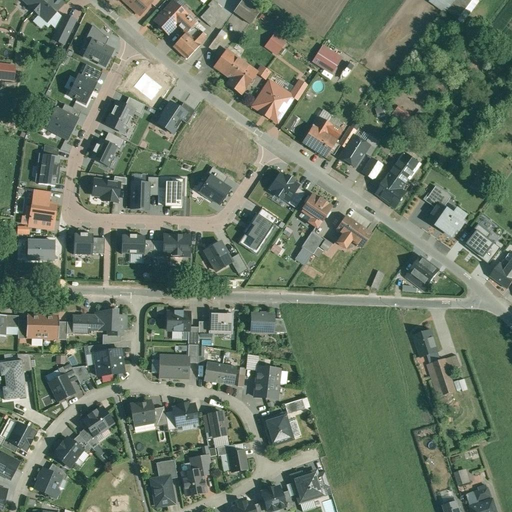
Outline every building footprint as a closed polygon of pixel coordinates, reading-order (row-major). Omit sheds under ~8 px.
[(57,0),(23,0),(47,22),(63,5),(57,0)] [(122,0),(140,16),(153,2),(151,0),(122,0)] [(213,0),(208,6),(210,7),(200,17),(211,27),(220,16),(217,13),(221,8),(213,0)] [(260,11),(245,0),(243,0),(235,12),(251,24),(260,11)] [(471,0),(430,0),(430,1),(457,20),(471,0)] [(171,4),(155,21),(159,26),(158,28),(159,30),(160,31),(161,31),(162,31),(163,31),(164,31),(164,30),(169,34),(177,25),(187,15),(178,6),(176,8),(171,4)] [(187,15),(177,25),(186,33),(193,25),(194,25),(195,23),(187,15)] [(75,21),(64,16),(53,39),(64,45),(75,21)] [(186,33),(173,47),(188,60),(208,38),(194,25),(193,25),(186,33)] [(91,39),(104,45),(107,40),(92,27),(87,37),(91,39)] [(219,34),(209,48),(215,52),(224,39),(219,34)] [(286,42),(275,34),(270,41),(281,49),(286,42)] [(91,39),(83,57),(105,68),(114,50),(104,45),(91,39)] [(281,49),(270,41),(266,46),(276,54),(281,49)] [(339,57),(322,46),(312,61),(329,72),(339,57)] [(244,63),(227,50),(214,67),(231,80),(244,63)] [(231,80),(227,85),(241,95),(245,90),(258,73),(244,63),(231,80)] [(0,79),(13,81),(15,66),(0,64),(0,79)] [(81,76),(96,83),(101,73),(86,65),(81,76)] [(67,96),(85,105),(96,83),(81,76),(78,74),(67,96)] [(268,80),(250,108),(277,125),(293,99),(295,97),(290,94),(268,80)] [(298,80),(290,94),(295,97),(293,99),(297,102),(308,85),(298,80)] [(128,98),(125,105),(136,111),(135,112),(140,115),(144,106),(128,98)] [(116,101),(104,125),(124,135),(135,112),(136,111),(125,105),(116,101)] [(182,121),(187,113),(181,109),(170,102),(156,124),(173,135),(182,121)] [(61,110),(78,118),(81,112),(64,104),(61,110)] [(185,104),(181,109),(187,113),(182,121),(186,124),(195,111),(185,104)] [(55,107),(44,130),(67,141),(78,118),(61,110),(55,107)] [(382,107),(375,110),(377,117),(385,115),(382,107)] [(409,117),(397,109),(393,115),(404,123),(409,117)] [(427,116),(419,110),(414,118),(422,123),(427,116)] [(297,135),(305,121),(293,114),(285,129),(297,135)] [(328,122),(319,117),(313,127),(303,143),(326,158),(336,142),(327,136),(329,134),(338,140),(346,126),(332,117),(328,122)] [(434,130),(425,143),(430,146),(439,133),(434,130)] [(353,136),(347,132),(340,144),(345,148),(353,136)] [(108,134),(105,141),(117,147),(116,148),(119,149),(123,141),(108,134)] [(345,148),(339,157),(340,158),(341,160),(344,162),(346,161),(355,167),(364,153),(369,146),(365,143),(353,136),(345,148)] [(380,142),(370,136),(365,143),(369,146),(364,153),(371,157),(372,156),(380,142)] [(105,141),(100,139),(90,159),(107,167),(116,148),(117,147),(105,141)] [(43,155),(57,157),(58,150),(44,145),(43,155)] [(405,154),(387,179),(401,189),(420,164),(405,154)] [(42,155),(38,184),(55,187),(59,157),(57,157),(43,155),(42,155)] [(381,161),(372,156),(371,157),(364,168),(372,174),(376,169),(377,169),(381,161)] [(210,175),(223,183),(227,177),(213,168),(208,175),(209,175),(210,175)] [(280,174),(270,189),(275,193),(274,195),(281,199),(282,198),(287,201),(288,202),(297,188),(298,186),(292,182),(293,181),(287,176),(286,178),(280,174)] [(209,175),(198,193),(219,206),(231,189),(223,183),(210,175),(209,175)] [(148,178),(148,183),(149,183),(149,196),(157,196),(158,188),(158,178),(148,178)] [(93,179),(91,197),(101,198),(101,202),(117,204),(120,183),(93,179)] [(165,182),(165,188),(164,206),(164,207),(170,208),(170,210),(183,210),(184,179),(172,179),(172,182),(165,182)] [(387,179),(386,179),(376,193),(395,207),(405,192),(401,189),(387,179)] [(480,181),(475,188),(487,196),(491,189),(480,181)] [(130,183),(130,210),(148,211),(149,196),(149,183),(148,183),(130,183)] [(436,187),(426,202),(438,210),(441,205),(444,208),(451,197),(436,187)] [(305,194),(297,188),(288,202),(287,201),(286,203),(295,209),(305,194)] [(31,200),(49,203),(51,193),(33,190),(31,200)] [(331,207),(313,195),(303,209),(312,216),(308,223),(316,229),(331,207)] [(31,200),(27,227),(53,231),(57,204),(49,203),(31,200)] [(438,210),(430,222),(438,228),(439,226),(444,229),(443,231),(451,236),(456,229),(458,230),(464,223),(461,221),(466,215),(458,209),(453,216),(448,212),(449,211),(444,208),(441,205),(438,210)] [(261,209),(257,215),(273,225),(277,219),(261,209)] [(257,215),(238,244),(256,256),(275,227),(273,225),(257,215)] [(366,231),(345,216),(336,230),(345,236),(343,240),(342,240),(339,243),(346,248),(351,240),(357,244),(366,231)] [(473,236),(465,246),(489,264),(501,249),(488,239),(492,234),(479,224),(471,234),(473,236)] [(292,231),(286,228),(282,233),(288,237),(292,231)] [(366,231),(357,244),(363,248),(372,235),(366,231)] [(323,240),(311,232),(301,247),(303,249),(313,255),(323,240)] [(92,238),(92,235),(74,234),(73,255),(92,256),(92,255),(92,238)] [(144,255),(144,241),(144,237),(121,235),(121,254),(144,255)] [(163,241),(162,257),(163,257),(170,257),(170,258),(181,258),(181,257),(190,258),(190,235),(163,235),(163,241)] [(104,239),(92,238),(92,255),(103,255),(104,239)] [(325,238),(318,249),(323,252),(330,241),(325,238)] [(54,262),(54,240),(28,239),(27,261),(54,262)] [(153,258),(154,241),(144,241),(144,255),(143,258),(153,258)] [(162,257),(163,241),(154,241),(153,258),(163,259),(163,257),(162,257)] [(221,241),(202,252),(215,273),(232,264),(233,263),(231,259),(221,241)] [(280,250),(274,245),(270,250),(277,255),(280,250)] [(313,255),(303,249),(296,260),(305,266),(313,255)] [(238,254),(231,259),(233,263),(232,264),(238,275),(247,269),(238,254)] [(439,270),(421,257),(406,277),(424,291),(439,270)] [(510,264),(505,260),(501,265),(506,269),(510,264)] [(501,265),(499,264),(490,277),(507,290),(511,283),(511,261),(510,264),(506,269),(501,265)] [(385,274),(378,271),(372,287),(378,290),(385,274)] [(74,323),(67,322),(67,334),(74,334),(74,333),(88,333),(88,327),(96,327),(96,330),(108,331),(108,335),(103,335),(103,344),(103,345),(105,344),(120,342),(121,335),(123,335),(123,330),(126,330),(126,316),(117,316),(117,310),(96,313),(96,316),(82,316),(82,317),(74,317),(74,323)] [(182,312),(175,312),(175,313),(168,313),(167,330),(174,330),(174,331),(182,331),(182,330),(189,331),(189,327),(190,313),(182,313),(182,312)] [(233,314),(209,313),(209,322),(209,334),(212,334),(233,335),(233,314)] [(274,315),(252,314),(251,332),(273,332),(274,319),(274,315)] [(43,317),(27,316),(27,321),(26,337),(27,337),(42,338),(43,317)] [(59,317),(43,317),(42,338),(58,338),(59,322),(59,317)] [(283,319),(274,319),(273,332),(287,333),(283,319)] [(27,321),(19,321),(18,328),(18,339),(27,339),(27,337),(26,337),(27,321)] [(67,322),(59,322),(58,338),(58,340),(67,340),(67,334),(67,322)] [(209,322),(199,322),(199,327),(198,339),(212,339),(212,334),(209,334),(209,322)] [(199,327),(189,327),(189,331),(188,345),(198,345),(198,339),(199,327)] [(432,331),(414,336),(421,358),(427,356),(430,364),(441,361),(438,352),(439,352),(432,331)] [(103,344),(88,347),(89,354),(95,353),(106,351),(105,344),(103,345),(103,344)] [(198,345),(188,345),(188,357),(189,357),(189,363),(198,363),(198,356),(198,346),(198,345)] [(106,351),(95,353),(96,365),(122,361),(120,349),(106,351)] [(30,355),(17,355),(18,362),(19,373),(32,371),(30,355)] [(188,357),(161,356),(160,377),(188,378),(189,363),(189,357),(188,357)] [(457,356),(446,359),(450,371),(461,367),(457,356)] [(430,364),(428,365),(439,398),(456,392),(445,360),(441,361),(430,364)] [(122,361),(96,365),(98,377),(124,373),(122,361)] [(18,362),(0,363),(0,372),(0,375),(0,374),(0,390),(2,390),(3,401),(26,398),(24,388),(21,388),(19,373),(18,362)] [(223,365),(207,362),(204,381),(220,384),(223,365)] [(70,364),(58,369),(62,377),(65,375),(70,384),(78,380),(72,368),(70,364)] [(237,367),(223,365),(220,384),(234,386),(237,367)] [(90,379),(84,366),(72,368),(78,380),(80,384),(90,379)] [(280,370),(258,367),(256,382),(278,385),(280,370)] [(62,377),(49,383),(58,402),(75,394),(70,384),(65,375),(62,377)] [(465,379),(460,381),(463,392),(468,390),(465,379)] [(278,385),(256,382),(255,397),(277,399),(278,385)] [(302,399),(285,405),(288,414),(305,409),(302,399)] [(150,402),(130,406),(134,427),(154,423),(152,410),(150,402)] [(188,404),(179,406),(179,408),(173,409),(174,411),(176,426),(177,426),(197,422),(194,405),(188,406),(188,404)] [(164,407),(152,410),(154,423),(155,427),(168,425),(165,413),(164,407)] [(102,408),(96,412),(96,411),(89,416),(90,417),(84,421),(94,436),(95,436),(100,432),(101,433),(108,429),(107,428),(113,423),(102,408)] [(174,411),(165,413),(168,425),(169,430),(177,429),(177,426),(176,426),(174,411)] [(223,412),(209,415),(212,432),(213,438),(227,435),(225,427),(227,427),(226,419),(224,420),(223,412)] [(282,414),(274,417),(273,418),(273,419),(265,421),(272,444),(277,443),(278,444),(279,444),(286,442),(286,441),(286,440),(291,438),(289,431),(290,431),(290,429),(288,423),(287,422),(286,423),(284,414),(282,414)] [(209,415),(202,416),(206,433),(212,432),(209,415)] [(9,441),(9,442),(18,447),(25,451),(35,433),(18,424),(9,441)] [(87,442),(80,434),(72,441),(83,450),(82,450),(86,453),(92,448),(87,442)] [(94,436),(87,442),(92,448),(93,449),(99,443),(95,436),(94,436)] [(72,441),(68,438),(63,444),(63,443),(58,449),(59,450),(54,456),(69,467),(73,462),(74,463),(79,456),(78,455),(82,450),(83,450),(72,441)] [(15,454),(18,447),(9,442),(9,441),(5,439),(1,446),(15,454)] [(235,445),(217,448),(219,456),(229,454),(236,452),(235,445)] [(236,452),(229,454),(232,472),(247,470),(244,451),(236,452)] [(19,463),(1,453),(0,455),(0,473),(11,479),(19,463)] [(210,456),(194,459),(196,471),(201,470),(202,475),(213,473),(210,456)] [(166,462),(169,480),(177,478),(174,461),(166,462)] [(166,462),(156,464),(158,479),(151,480),(154,499),(157,498),(158,507),(174,504),(169,480),(166,462)] [(68,473),(53,464),(48,471),(62,477),(61,478),(65,480),(68,473)] [(48,471),(44,469),(36,489),(45,493),(46,497),(59,492),(57,486),(61,478),(62,477),(48,471)] [(196,471),(189,472),(182,473),(183,474),(186,495),(187,496),(189,495),(202,493),(205,492),(205,488),(202,475),(201,470),(196,471)] [(325,471),(316,474),(321,490),(330,488),(325,471)] [(465,471),(456,474),(459,485),(469,482),(465,471)] [(316,472),(302,476),(301,473),(291,476),(293,483),(292,483),(292,484),(294,484),(298,496),(299,496),(304,494),(306,499),(306,500),(323,495),(321,490),(316,474),(316,472)] [(487,486),(481,488),(482,491),(476,493),(479,500),(490,496),(487,486)] [(273,488),(267,489),(268,491),(262,493),(268,511),(285,506),(286,506),(282,493),(280,487),(273,489),(273,488)] [(288,491),(282,493),(286,506),(285,506),(287,510),(294,508),(289,492),(288,491)] [(476,493),(468,495),(467,495),(467,497),(471,507),(480,504),(479,500),(476,493)] [(460,511),(457,500),(441,505),(443,511),(460,511)] [(480,504),(471,507),(472,511),(496,511),(493,500),(480,504)] [(245,502),(238,504),(239,506),(233,508),(233,511),(255,511),(253,506),(252,502),(246,504),(245,502)]
